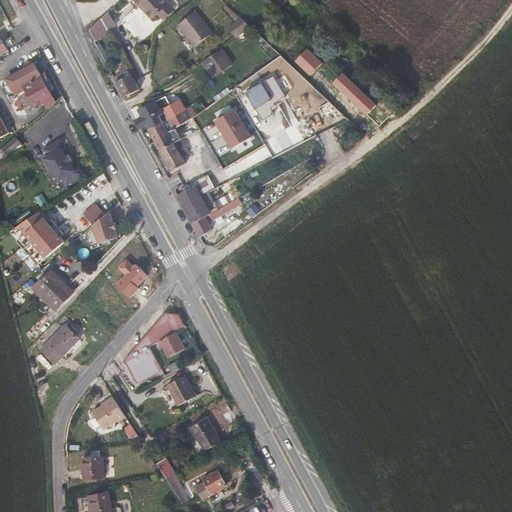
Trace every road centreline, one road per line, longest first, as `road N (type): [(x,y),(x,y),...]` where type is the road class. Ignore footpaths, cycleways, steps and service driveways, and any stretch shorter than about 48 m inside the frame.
road 1 (track): [(194,269),(398,120),(511,10)]
road 2 (tertiary): [(29,0),(182,276)]
road 3 (tertiary): [(194,269),(52,0)]
road 4 (residential): [(182,276),(62,414),(59,511)]
road 5 (tertiary): [(325,511),(194,269)]
road 6 (tertiary): [(182,276),(308,511)]
